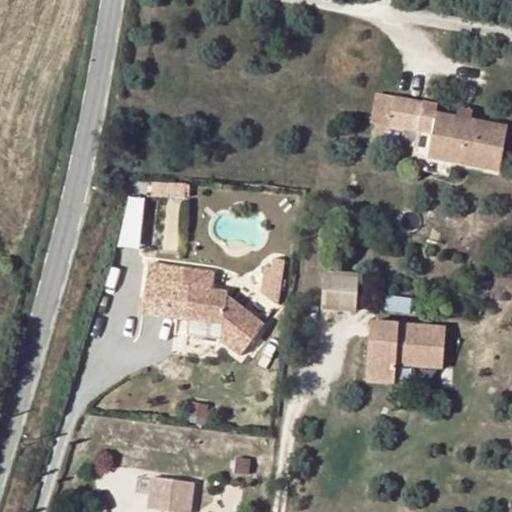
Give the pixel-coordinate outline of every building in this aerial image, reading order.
[(396,99),(379,96),(373,126),(391,129),(396,99)] [(510,129),(471,122),(460,120),(438,117),(440,106),(396,99),(391,129),(417,134),(420,134),(422,120),(436,122),(434,137),(430,159),(451,163),(502,172),(510,129)] [(462,109),(460,120),(471,122),(472,111),(462,109)] [(436,122),(422,120),(420,134),(434,137),(436,122)] [(152,194),(190,195),(190,182),(152,181),(152,194)] [(180,287),(188,288),(184,313),(189,313),(188,321),(202,323),(222,325),(221,333),(220,340),(240,356),(264,326),(227,297),(227,292),(212,291),(215,273),(183,269),(180,287)] [(356,312),(359,274),(324,272),(321,309),(356,312)] [(370,322),(366,374),(395,377),(396,365),(443,368),(445,327),(370,322)] [(222,325),(202,323),(201,330),(221,333),(222,325)] [(366,374),(366,381),(394,383),(395,377),(366,374)] [(189,511),(192,488),(149,483),(145,511),(189,511)]
